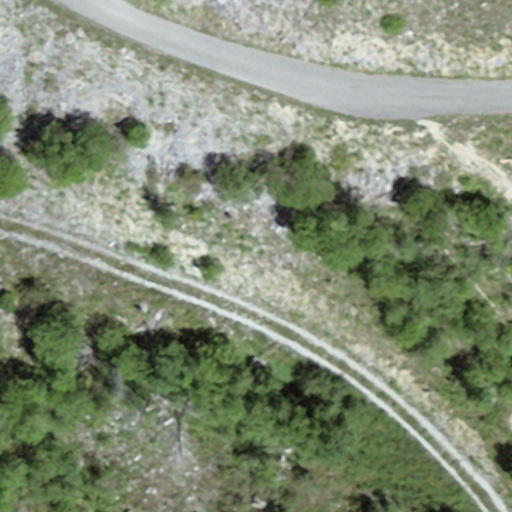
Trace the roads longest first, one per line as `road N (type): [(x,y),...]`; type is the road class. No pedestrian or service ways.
road 1 (track): [(465,511),(337,360),(72,242),(0,229)]
road 2 (unclassified): [(119,0),(333,74),(511,79)]
